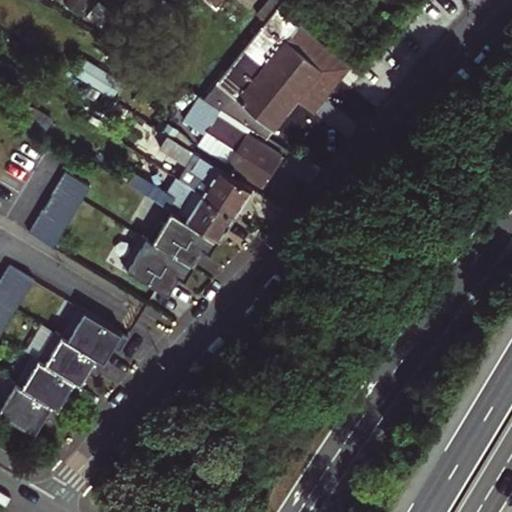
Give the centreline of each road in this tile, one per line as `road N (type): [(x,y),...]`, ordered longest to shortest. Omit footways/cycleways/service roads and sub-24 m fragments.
road 1 (residential): [(511,3),(40,511)]
road 2 (secondary): [(511,212),(303,511)]
road 3 (trunk): [(511,374),(429,511)]
